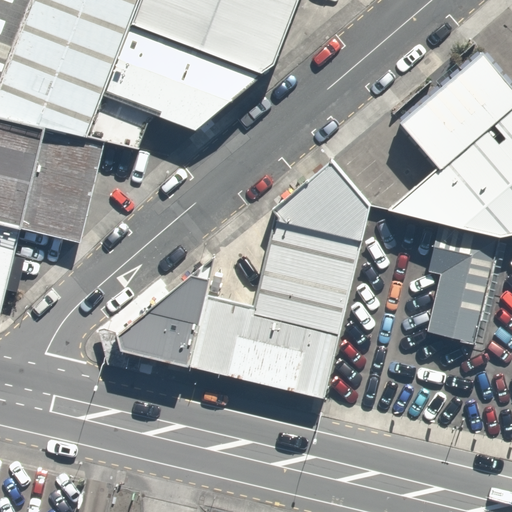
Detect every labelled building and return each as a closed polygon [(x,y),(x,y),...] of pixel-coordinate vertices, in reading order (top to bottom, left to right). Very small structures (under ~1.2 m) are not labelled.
[(0,0),(0,97),(36,0),(0,0)] [(133,29),(144,0),(36,0),(0,97),(0,118),(90,140),(133,29)] [(305,0),(146,0),(136,27),(267,77),(279,68),(305,0)] [(265,79),(133,29),(90,140),(140,151),(153,115),(201,134),(265,79)] [(511,81),(486,51),(483,52),(481,50),(479,52),(477,50),(399,117),(400,120),(398,122),(399,124),(397,126),(434,168),(387,209),(499,236),(511,233),(511,81)] [(0,229),(53,242),(77,145),(0,125),(0,229)] [(199,323),(189,366),(326,398),(370,205),(331,159),(271,209),(274,213),(253,305),(206,294),(199,323)] [(428,270),(441,273),(427,330),(475,343),(498,244),(437,230),(428,270)] [(147,310),(199,323),(206,294),(210,278),(190,274),(147,310)] [(199,323),(147,310),(116,334),(120,349),(189,366),(199,323)]
